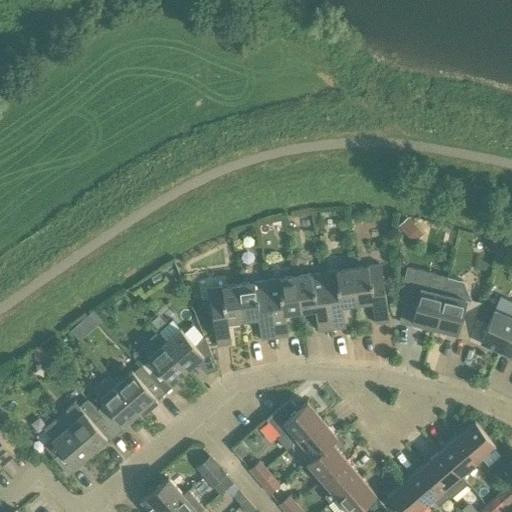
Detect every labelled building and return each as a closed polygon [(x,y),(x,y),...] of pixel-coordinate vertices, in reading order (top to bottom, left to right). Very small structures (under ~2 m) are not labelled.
[(414,225),(406,217),(398,224),(405,233),(414,225)] [(489,240),(487,246),(490,251),(496,253),(499,243),(489,240)] [(375,322),(390,320),(381,263),(352,267),(357,302),(372,300),(375,322)] [(357,302),(352,267),(323,271),(332,329),(345,327),(342,304),(357,302)] [(323,271),(296,275),(301,310),(314,308),(317,331),(332,329),(323,271)] [(163,279),(159,273),(151,278),(155,283),(163,279)] [(301,310),(296,275),(267,279),(275,337),(288,335),(285,312),(301,310)] [(446,278),(443,293),(434,327),(455,332),(454,336),(467,340),(475,316),(475,317),(476,313),(479,304),(471,302),(464,282),(446,278)] [(267,279),(238,283),(243,318),(257,316),(260,339),(275,337),(267,279)] [(243,318),(238,283),(209,288),(217,345),(231,343),(228,320),(243,318)] [(434,327),(443,293),(420,287),(416,302),(404,299),(398,322),(411,325),(412,321),(434,327)] [(475,316),(467,340),(479,345),(481,341),(501,350),(511,325),(511,315),(494,308),(488,322),(475,317),(475,316)] [(88,331),(81,322),(73,328),(80,337),(88,331)] [(511,325),(501,350),(511,354),(511,325)] [(164,342),(187,369),(210,349),(205,336),(194,345),(180,328),(164,342)] [(156,333),(140,346),(158,367),(155,370),(147,360),(141,365),(165,392),(175,384),(172,381),(187,369),(164,342),(156,333)] [(54,337),(42,346),(50,355),(61,346),(54,337)] [(165,392),(141,365),(133,371),(132,370),(116,383),(139,410),(142,414),(158,400),(157,399),(165,392)] [(139,410),(116,383),(107,374),(92,388),(104,402),(96,409),(117,434),(126,426),(124,423),(139,410)] [(308,400),(299,407),(290,397),(266,417),(281,435),(277,438),(286,448),(291,444),(323,418),(308,400)] [(70,403),(58,413),(67,425),(91,451),(106,438),(108,441),(117,434),(96,409),(87,399),(79,405),(83,411),(80,414),(70,403)] [(67,425),(58,413),(42,427),(52,438),(43,446),(69,475),(78,467),(76,464),(91,451),(67,425)] [(338,435),(323,418),(291,444),(305,461),(306,460),(312,455),(313,455),(331,440),(332,441),(338,435)] [(458,434),(478,458),(479,457),(487,466),(500,455),(492,446),(496,443),(476,419),(458,434)] [(0,434),(0,462),(14,451),(0,434)] [(478,458),(458,434),(440,449),(461,473),(478,458)] [(312,455),(306,460),(322,478),(346,458),(332,441),(331,440),(313,455),(312,455)] [(468,481),(461,473),(440,449),(423,464),(449,495),(451,496),(468,481)] [(218,464),(210,454),(199,463),(199,469),(204,475),(211,469),(218,464)] [(346,458),(322,478),(331,489),(323,496),(328,502),(336,495),(360,475),(346,458)] [(254,475),(265,466),(259,460),(249,469),(254,475)] [(211,469),(204,475),(212,484),(226,473),(218,464),(211,469)] [(449,495),(423,464),(405,479),(425,503),(430,499),(436,506),(449,495)] [(265,466),(254,475),(260,483),(271,473),(265,466)] [(353,511),(376,493),(360,475),(336,495),(350,511),(353,511)] [(151,511),(160,511),(183,493),(168,476),(140,500),(151,511)] [(414,511),(425,503),(405,479),(388,494),(403,511),(414,511)] [(511,485),(510,482),(503,488),(511,499),(511,485)] [(505,505),(511,499),(503,488),(496,494),(505,505)] [(241,504),(247,498),(239,489),(233,494),(241,504)] [(183,493),(160,511),(197,511),(198,511),(203,507),(195,497),(190,501),(183,493)] [(284,510),(294,501),(289,494),(278,504),(284,510)] [(492,511),(495,511),(502,507),(494,497),(486,504),(492,511)] [(251,511),(256,508),(247,498),(241,504),(247,511),(251,511)] [(294,501),(284,510),(285,511),(296,511),(301,508),(294,501)]
